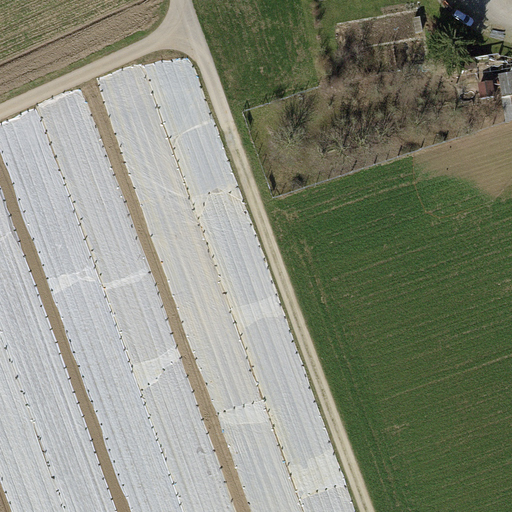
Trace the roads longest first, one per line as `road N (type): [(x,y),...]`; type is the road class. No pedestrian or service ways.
road 1 (track): [(182,0),(366,511)]
road 2 (track): [(0,111),(190,25)]
